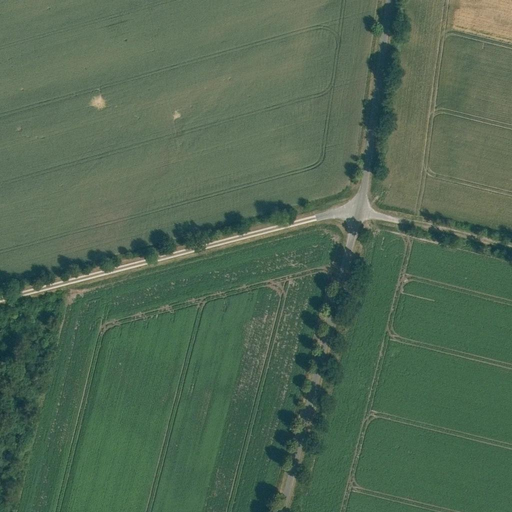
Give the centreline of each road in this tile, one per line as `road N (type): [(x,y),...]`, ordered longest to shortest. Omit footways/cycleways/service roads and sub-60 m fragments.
road 1 (unclassified): [(0,299),(358,210)]
road 2 (unclassified): [(281,511),(358,210)]
road 3 (unclassified): [(358,210),(388,0)]
road 4 (unclassified): [(358,210),(511,247)]
